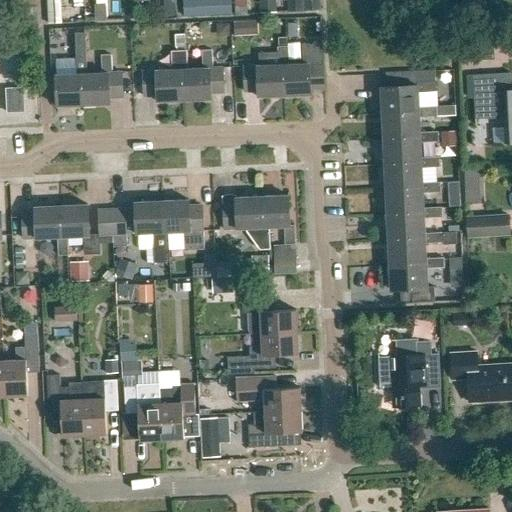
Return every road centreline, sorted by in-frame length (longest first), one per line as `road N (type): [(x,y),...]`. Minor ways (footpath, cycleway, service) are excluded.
road 1 (residential): [(339,454),(331,271),(320,246),(316,146),(306,136),(46,145),(28,165),(0,167)]
road 2 (residential): [(339,454),(337,468),(315,483),(78,493),(50,487),(0,442)]
road 3 (residential): [(511,446),(339,454)]
